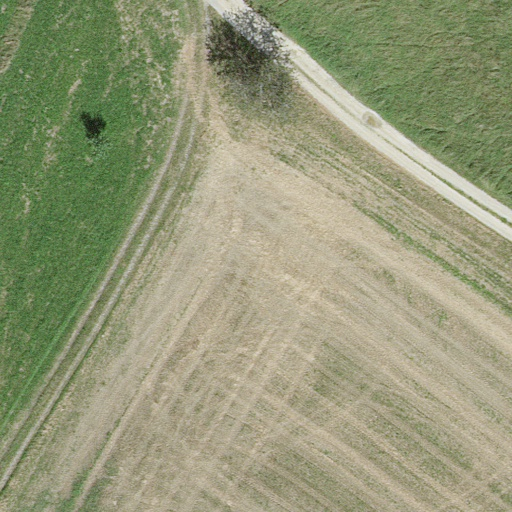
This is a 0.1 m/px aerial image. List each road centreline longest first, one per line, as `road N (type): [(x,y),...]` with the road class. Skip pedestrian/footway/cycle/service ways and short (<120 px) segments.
road 1 (track): [(195,0),(194,47),(168,159),(0,467)]
road 2 (track): [(511,214),(404,145),(219,0)]
